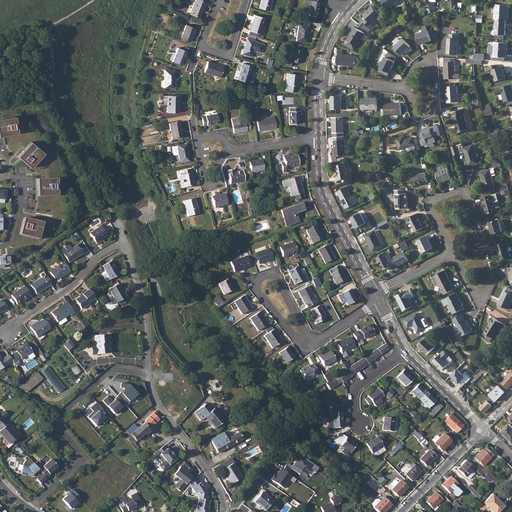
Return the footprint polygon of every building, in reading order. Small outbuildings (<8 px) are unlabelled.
[(200,0),(194,0),(189,14),(200,18),(206,2),(200,0)] [(260,0),(258,8),(268,11),(271,0),(260,0)] [(308,0),(306,0),(307,1),(309,2),(309,4),(310,5),(308,16),(316,17),(317,6),(319,6),(319,2),(308,0)] [(381,0),(387,8),(395,4),(395,5),(400,2),(404,0),(381,0)] [(495,5),(494,19),(497,20),(506,20),(508,20),(509,5),(495,5)] [(371,29),(372,30),(375,27),(371,23),(380,15),(372,6),(369,9),(370,10),(364,15),(366,18),(363,20),(359,24),(369,31),(371,29)] [(254,15),(249,31),(260,34),(264,18),(254,15)] [(497,20),(496,38),(504,39),(505,35),(506,20),(497,20)] [(298,24),(295,41),(306,42),(309,26),(298,24)] [(185,25),(181,38),(190,41),(195,29),(185,25)] [(352,31),(347,40),(357,46),(364,33),(353,26),(350,29),(352,31)] [(428,30),(417,34),(420,44),(431,41),(428,30)] [(447,43),(447,54),(457,55),(458,39),(460,39),(460,35),(450,34),(450,38),(448,38),(447,43)] [(247,38),(242,54),(250,56),(252,50),(261,53),(263,44),(255,41),(247,38)] [(403,39),(394,47),(402,55),(411,46),(403,39)] [(347,40),(344,44),(354,50),(357,46),(347,40)] [(489,46),(489,53),(493,53),(493,57),(507,58),(508,43),(494,42),(494,46),(489,46)] [(177,48),(172,61),(181,65),(187,52),(177,48)] [(288,61),(287,65),(294,66),(294,62),(301,63),(303,50),(292,48),(290,61),(288,61)] [(339,50),(337,64),(356,66),(357,56),(342,54),(343,50),(339,50)] [(388,51),(386,57),(395,61),(397,57),(388,51)] [(386,57),(380,68),(390,73),(395,62),(395,61),(386,57)] [(207,61),(204,72),(220,77),(223,67),(207,61)] [(448,62),(444,62),(445,79),(460,78),(459,74),(456,74),(455,62),(448,62)] [(242,63),(237,80),(252,84),(253,80),(249,79),(253,66),(242,63)] [(496,65),(486,68),(487,71),(492,70),(495,81),(506,78),(502,67),(497,68),(496,65)] [(164,70),(164,88),(174,88),(174,71),(164,70)] [(296,91),(296,85),(297,79),(299,79),(299,75),(287,73),(285,90),(296,91)] [(501,89),(495,90),(497,96),(502,94),(505,102),(507,101),(511,99),(511,87),(511,85),(500,88),(501,89)] [(458,86),(448,87),(449,103),(459,102),(458,86)] [(178,112),(179,106),(179,103),(180,103),(180,96),(167,95),(167,105),(167,112),(178,112)] [(342,109),(342,99),(342,96),(332,96),(332,110),(342,109)] [(377,98),(362,99),(362,110),(377,109),(377,98)] [(385,116),(389,115),(397,115),(402,115),(402,106),(400,103),(385,104),(385,116)] [(289,111),(288,111),(289,124),(300,123),(299,110),(298,110),(298,107),(289,107),(289,111)] [(464,109),(453,112),(454,116),(453,116),(458,133),(469,129),(464,113),(465,113),(464,109)] [(205,117),(202,117),(203,125),(206,124),(206,125),(218,123),(217,114),(205,116),(205,117)] [(0,136),(18,133),(15,116),(0,118),(0,136)] [(238,117),(231,119),(233,133),(247,131),(246,130),(250,129),(248,120),(245,121),(245,120),(239,121),(238,117)] [(273,117),(256,120),(258,131),(276,128),(273,117)] [(333,133),(333,137),(343,137),(343,117),(332,117),(333,133)] [(179,122),(169,124),(172,139),(182,137),(179,122)] [(424,132),(421,133),(424,145),(428,144),(426,139),(441,135),(438,125),(423,129),(424,132)] [(404,137),(396,139),(400,150),(416,145),(414,137),(405,139),(404,137)] [(335,144),(336,156),(346,155),(345,143),(344,143),(344,140),(335,141),(335,144)] [(19,156),(32,168),(44,153),(31,142),(19,156)] [(186,144),(176,146),(179,163),(189,162),(186,144)] [(473,144),(463,148),(465,152),(469,166),(479,163),(473,144)] [(457,145),(451,147),(454,155),(459,154),(457,145)] [(284,163),(281,163),(283,173),(286,172),(286,168),(299,166),(297,155),(288,157),(288,155),(283,156),(284,163)] [(262,160),(249,162),(251,173),(264,171),(262,160)] [(345,163),(337,165),(339,176),(337,176),(337,180),(348,178),(345,163)] [(445,170),(437,172),(436,173),(440,182),(451,178),(446,164),(443,166),(444,167),(445,170)] [(182,175),(180,175),(183,188),(194,186),(192,173),(191,173),(190,169),(181,171),(182,175)] [(490,169),(480,172),(485,189),(495,186),(490,169)] [(232,170),(227,171),(230,184),(245,181),(243,171),(233,172),(232,170)] [(425,172),(411,177),(414,186),(423,183),(424,184),(428,183),(425,172)] [(294,196),(295,201),(304,198),(302,194),(303,194),(298,177),(282,181),(284,188),(289,187),(291,197),(294,196)] [(58,196),(57,178),(38,179),(39,197),(58,196)] [(356,204),(352,197),(349,190),(351,189),(349,186),(347,187),(346,187),(338,191),(340,194),(339,195),(346,208),(356,204)] [(404,190),(395,190),(395,194),(396,194),(397,209),(407,208),(407,193),(404,193),(404,190)] [(225,194),(211,198),(214,208),(227,204),(225,194)] [(492,195),(481,198),(487,215),(497,211),(492,195)] [(194,198),(183,201),(188,217),(198,214),(194,198)] [(302,203),(294,206),(296,213),(305,210),(302,203)] [(294,206),(282,210),(288,226),(299,222),(296,213),(294,206)] [(351,218),(356,228),(366,223),(360,213),(351,218)] [(408,216),(402,219),(405,225),(411,222),(416,232),(423,228),(418,218),(419,217),(417,213),(408,218),(408,216)] [(40,239),(44,223),(25,218),(21,234),(40,239)] [(499,220),(489,223),(493,234),(503,231),(499,220)] [(366,223),(356,228),(359,233),(362,231),(361,229),(367,226),(366,223)] [(316,225),(306,230),(313,244),(324,238),(322,234),(321,235),(316,225)] [(89,233),(95,242),(100,239),(106,235),(100,226),(89,233)] [(375,230),(365,235),(373,251),(383,246),(375,230)] [(427,236),(418,241),(424,253),(433,248),(427,236)] [(508,242),(496,246),(497,250),(498,249),(502,260),(511,257),(508,246),(509,246),(508,242)] [(294,243),(279,248),(283,257),(297,252),(294,243)] [(60,250),(63,254),(68,263),(82,254),(76,245),(71,248),(69,245),(67,245),(60,250)] [(327,245),(318,249),(325,264),(335,259),(327,245)] [(269,249),(255,254),(259,264),(266,261),(267,262),(273,260),(269,249)] [(404,252),(394,257),(399,266),(409,261),(404,252)] [(385,253),(376,258),(378,262),(379,261),(384,270),(392,266),(385,253)] [(0,264),(10,264),(10,256),(5,257),(5,255),(0,255),(0,264)] [(247,256),(230,262),(234,272),(251,266),(247,256)] [(102,266),(105,271),(110,280),(119,274),(112,261),(102,266)] [(70,271),(63,262),(62,263),(49,272),(55,281),(70,271)] [(286,268),(288,271),(298,266),(296,263),(289,266),(286,268)] [(298,266),(288,271),(295,285),(305,279),(302,275),(300,270),(298,266)] [(333,272),(330,274),(336,285),(346,280),(338,266),(332,269),(333,272)] [(444,270),(435,276),(438,283),(436,284),(435,285),(437,289),(440,287),(444,294),(454,289),(452,285),(444,270)] [(110,280),(105,271),(101,273),(106,282),(110,280)] [(51,284),(42,272),(39,274),(41,278),(30,285),(36,294),(51,284)] [(318,277),(313,280),(316,287),(322,284),(318,277)] [(227,279),(218,284),(224,295),(233,290),(231,285),(230,286),(227,279)] [(123,292),(123,291),(118,284),(109,289),(116,303),(126,298),(122,292),(123,292)] [(17,304),(20,301),(26,297),(27,298),(31,296),(24,286),(11,295),(17,304)] [(308,286),(298,291),(305,304),(307,308),(317,303),(315,300),(308,286)] [(75,300),(81,309),(88,304),(88,303),(95,298),(92,294),(91,292),(89,289),(81,294),(82,295),(75,300)] [(350,289),(337,296),(342,304),(345,302),(347,306),(356,301),(350,289)] [(406,291),(396,296),(404,311),(413,306),(409,299),(414,296),(411,289),(406,292),(406,291)] [(511,293),(505,290),(498,304),(509,309),(511,301),(511,293)] [(457,293),(442,300),(445,306),(449,304),(454,314),(464,309),(462,305),(463,305),(457,293)] [(213,300),(217,308),(225,304),(221,296),(213,300)] [(243,296),(233,302),(242,314),(251,308),(243,296)] [(58,322),(59,321),(64,317),(70,314),(71,315),(74,313),(67,302),(51,313),(58,322)] [(320,306),(311,310),(316,319),(313,320),(316,325),(326,319),(320,306)] [(259,312),(250,318),(258,330),(267,324),(259,312)] [(417,313),(404,320),(408,327),(414,325),(418,332),(426,329),(417,313)] [(462,314),(452,319),(454,323),(455,323),(457,326),(458,326),(463,336),(473,331),(470,326),(470,327),(467,321),(466,321),(462,314)] [(47,317),(44,319),(50,328),(53,326),(47,317)] [(84,318),(80,321),(84,327),(88,324),(84,318)] [(490,325),(485,333),(493,338),(498,330),(501,332),(506,325),(495,318),(490,325)] [(34,326),(33,325),(30,327),(37,337),(50,328),(44,319),(40,322),(34,326)] [(360,330),(360,332),(357,333),(357,332),(352,334),(359,346),(363,344),(361,340),(364,338),(364,339),(374,334),(370,325),(360,330)] [(273,329),(264,336),(272,348),(282,342),(273,329)] [(109,335),(95,336),(97,354),(109,353),(107,341),(110,341),(109,335)] [(350,337),(337,344),(341,353),(343,357),(350,354),(348,350),(355,346),(350,337)] [(70,338),(65,343),(70,349),(73,346),(71,343),(73,341),(70,338)] [(425,338),(418,345),(428,354),(435,347),(425,338)] [(386,343),(377,349),(381,354),(389,349),(386,343)] [(17,352),(9,357),(12,361),(15,365),(19,362),(18,360),(21,358),(22,359),(32,352),(26,344),(23,346),(16,351),(17,352)] [(287,347),(279,353),(285,363),(294,357),(287,347)] [(377,349),(371,353),(375,359),(381,354),(377,349)] [(331,352),(319,358),(324,367),(335,360),(331,352)] [(365,357),(364,358),(369,364),(375,359),(371,353),(365,357)] [(9,357),(8,354),(2,358),(0,355),(0,368),(12,361),(9,357)] [(440,354),(433,361),(442,371),(444,369),(446,372),(451,367),(448,365),(449,363),(440,354)] [(364,358),(357,362),(362,369),(369,364),(364,358)] [(357,362),(351,367),(356,374),(362,369),(357,362)] [(310,365),(300,371),(304,380),(315,374),(314,374),(318,372),(313,364),(310,366),(310,365)] [(56,394),(65,389),(51,365),(42,370),(56,394)] [(78,365),(72,369),(77,374),(82,371),(78,365)] [(346,370),(344,371),(349,378),(356,374),(351,367),(349,367),(346,370)] [(475,375),(470,380),(473,383),(483,373),(486,375),(489,372),(486,369),(484,367),(475,375)] [(404,370),(397,377),(406,386),(413,379),(404,370)] [(459,382),(463,385),(470,378),(465,373),(462,375),(457,370),(449,377),(457,384),(459,382)] [(344,371),(337,376),(342,382),(343,383),(349,378),(344,371)] [(511,371),(502,381),(509,388),(511,385),(511,371)] [(26,393),(43,378),(38,372),(20,387),(26,393)] [(327,382),(326,383),(330,389),(342,382),(337,376),(327,382)] [(191,395),(196,391),(185,378),(172,388),(168,383),(157,391),(177,415),(187,406),(186,404),(193,397),(191,395)] [(125,389),(117,395),(126,406),(131,402),(130,401),(138,394),(130,383),(121,383),(121,387),(124,387),(125,389)] [(411,392),(419,399),(426,392),(418,384),(411,392)] [(498,386),(489,395),(496,401),(505,393),(498,386)] [(368,397),(365,400),(369,405),(372,403),(373,404),(384,396),(378,388),(367,396),(368,397)] [(426,392),(419,399),(428,408),(435,401),(426,392)] [(108,396),(103,400),(114,412),(120,406),(114,400),(113,401),(108,396)] [(483,405),(481,407),(481,408),(485,413),(492,406),(487,401),(483,405)] [(96,402),(90,408),(93,412),(88,416),(96,425),(105,417),(100,412),(103,410),(96,402)] [(205,404),(194,413),(201,421),(205,418),(214,429),(228,418),(218,405),(214,408),(213,407),(209,410),(205,404)] [(331,406),(332,417),(342,417),(341,406),(331,406)] [(435,406),(428,413),(431,417),(438,410),(435,406)] [(0,430),(7,424),(9,423),(4,418),(7,415),(4,411),(0,414),(0,413),(0,430)] [(155,411),(145,420),(145,421),(151,427),(160,419),(161,418),(156,411),(155,411)] [(451,415),(444,421),(456,433),(463,426),(451,415)] [(342,417),(332,417),(332,428),(343,428),(342,417)] [(392,431),(393,431),(394,418),(384,417),(382,430),(392,431)] [(137,440),(145,433),(148,429),(151,427),(145,421),(144,423),(138,428),(138,427),(137,428),(134,424),(126,431),(129,434),(127,435),(127,436),(128,439),(128,440),(132,445),(134,447),(137,445),(135,443),(137,441),(137,440)] [(0,430),(0,435),(1,435),(5,439),(2,441),(6,445),(9,443),(9,444),(11,442),(12,444),(18,439),(16,437),(17,437),(14,432),(15,431),(11,427),(10,428),(7,424),(0,430)] [(511,426),(509,424),(502,431),(511,441),(511,426)] [(413,429),(410,432),(419,440),(418,441),(424,446),(427,443),(421,437),(418,434),(417,433),(413,429)] [(214,446),(218,453),(240,440),(243,439),(239,432),(227,439),(214,446)] [(210,439),(214,446),(227,439),(225,436),(221,438),(220,434),(210,439)] [(432,442),(434,444),(441,451),(451,442),(443,434),(439,439),(437,437),(435,437),(432,440),(432,442)] [(323,447),(332,442),(328,436),(319,442),(323,447)] [(347,437),(341,446),(350,452),(356,444),(347,437)] [(366,444),(372,453),(380,448),(383,446),(377,437),(366,444)] [(398,444),(392,450),(395,452),(401,446),(398,444)] [(165,450),(163,447),(152,455),(155,459),(156,458),(161,464),(158,466),(162,472),(169,466),(175,461),(172,456),(171,456),(169,454),(170,454),(166,449),(165,450)] [(380,448),(372,453),(374,457),(382,452),(380,448)] [(474,458),(475,459),(480,463),(483,466),(493,456),(486,449),(483,451),(482,450),(474,458)] [(429,450),(420,460),(427,466),(436,457),(429,450)] [(23,464),(21,474),(22,475),(25,475),(26,475),(33,477),(37,473),(35,471),(38,469),(27,456),(24,458),(26,460),(25,461),(23,464)] [(318,468),(301,456),(293,467),(306,477),(309,473),(313,475),(318,468)] [(43,474),(46,478),(50,475),(49,474),(52,471),(54,471),(58,468),(51,459),(42,467),(43,468),(40,471),(43,474)] [(182,459),(177,464),(181,467),(184,469),(187,465),(188,464),(182,459)] [(230,459),(219,465),(222,470),(233,464),(230,459)] [(472,461),(470,459),(468,462),(466,461),(457,470),(465,477),(474,469),(474,468),(476,465),(472,461)] [(233,464),(222,470),(231,484),(241,478),(233,464)] [(292,468),(287,464),(282,470),(288,474),(292,468)] [(191,484),(195,479),(189,474),(192,470),(187,465),(184,469),(181,467),(174,474),(179,477),(182,477),(183,480),(179,481),(176,485),(181,490),(188,482),(191,484)] [(415,465),(412,468),(405,475),(412,481),(421,472),(415,465)] [(280,469),(271,482),(283,490),(292,477),(288,474),(282,470),(280,469)] [(489,472),(486,475),(493,482),(496,479),(489,472)] [(40,484),(46,478),(43,474),(40,477),(37,479),(37,480),(40,484)] [(450,477),(442,486),(450,494),(452,492),(456,487),(458,484),(450,477)] [(199,498),(207,499),(208,493),(201,482),(198,484),(195,479),(191,484),(196,493),(198,492),(200,494),(199,498)] [(394,487),(391,490),(398,497),(407,487),(400,480),(398,483),(397,481),(394,481),(392,483),(392,485),(394,487)] [(470,486),(468,488),(478,499),(481,497),(470,486)] [(456,487),(452,492),(457,496),(461,492),(456,487)] [(73,489),(66,494),(67,495),(63,499),(71,508),(81,499),(73,489)] [(266,510),(269,506),(273,500),(262,492),(254,502),(266,510)] [(435,493),(426,502),(434,511),(438,508),(436,506),(442,500),(435,493)] [(116,508),(117,509),(120,511),(124,511),(135,507),(141,504),(138,496),(132,499),(131,498),(126,500),(122,494),(119,498),(116,505),(116,506),(116,508)] [(492,494),(483,503),(492,511),(498,511),(504,506),(492,494)] [(332,503),(331,503),(321,507),(322,511),(339,511),(337,507),(336,507),(336,505),(342,503),(339,495),(330,499),(332,503)] [(194,511),(193,511),(209,511),(208,511),(209,500),(207,499),(199,498),(196,511),(194,511)] [(374,507),(378,511),(384,511),(391,505),(384,498),(374,507)] [(149,502),(144,504),(143,504),(146,511),(153,509),(150,501),(149,502)] [(454,501),(451,504),(459,511),(465,511),(454,501)]
